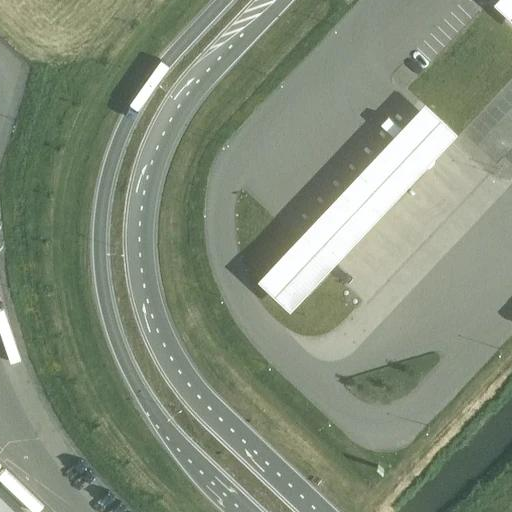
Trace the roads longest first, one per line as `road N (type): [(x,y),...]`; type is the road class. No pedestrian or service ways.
road 1 (tertiary): [(316,511),(246,448),(172,359),(151,314),(142,266),(140,218),(161,138),(207,72),(285,0)]
road 2 (tertiary): [(224,0),(131,114),(109,177),(100,249),(116,342),(139,389),(252,511)]
